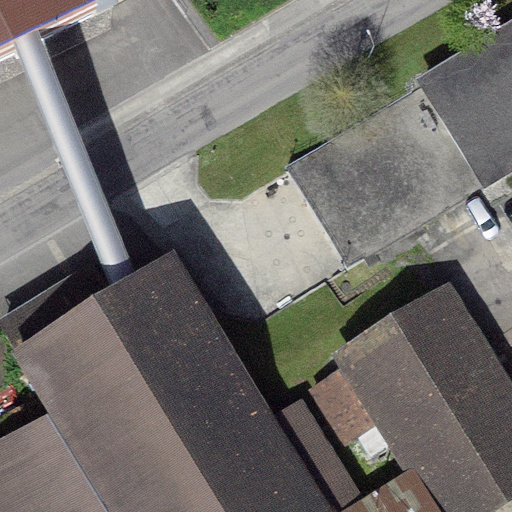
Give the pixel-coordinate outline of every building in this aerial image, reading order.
[(0,0),(0,58),(115,0),(0,0)] [(511,173),(511,42),(299,174),(358,269),(511,173)] [(21,342),(62,409),(119,511),(425,511),(410,483),(357,511),(353,511),(301,417),(274,432),(175,256),(21,342)] [(511,511),(511,380),(464,304),(352,369),(361,386),(327,405),(357,457),(391,437),(435,511),(511,511)] [(35,511),(119,511),(62,409),(1,446),(35,511)]
